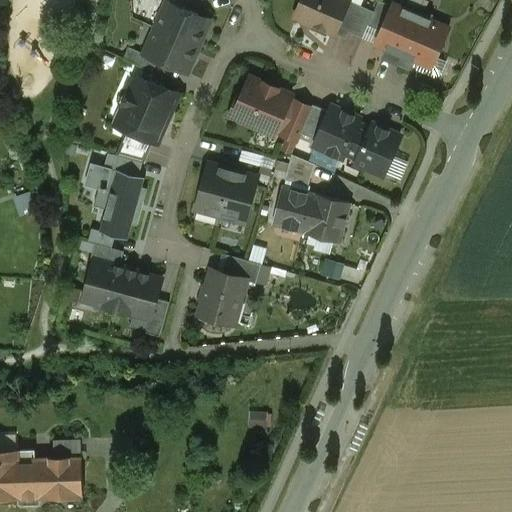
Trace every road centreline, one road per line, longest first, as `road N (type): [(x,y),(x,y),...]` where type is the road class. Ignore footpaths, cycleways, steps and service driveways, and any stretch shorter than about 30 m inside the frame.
road 1 (tertiary): [(511,58),(295,511)]
road 2 (residential): [(160,243),(186,140),(251,0)]
